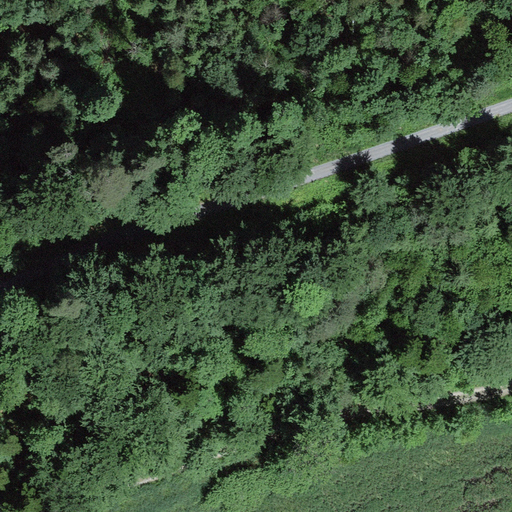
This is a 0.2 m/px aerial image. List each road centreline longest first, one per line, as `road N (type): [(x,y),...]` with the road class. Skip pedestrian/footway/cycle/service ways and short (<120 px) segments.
road 1 (track): [(511,102),(166,221),(0,291)]
road 2 (track): [(69,511),(285,427),(511,386)]
